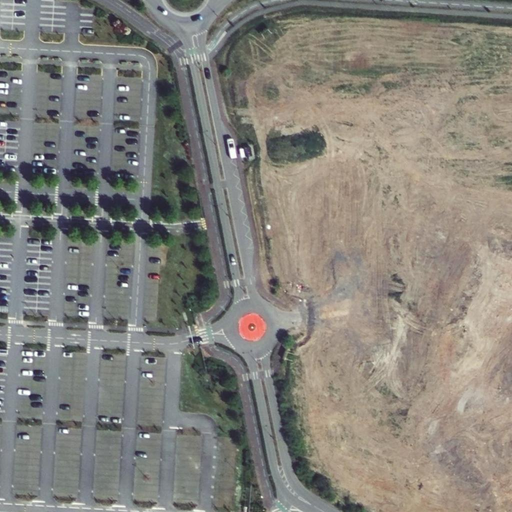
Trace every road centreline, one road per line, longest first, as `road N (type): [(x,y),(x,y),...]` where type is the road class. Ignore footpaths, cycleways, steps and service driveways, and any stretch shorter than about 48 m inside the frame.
road 1 (unclassified): [(172,21),(193,59),(237,283),(235,314)]
road 2 (unclassified): [(264,309),(250,289),(217,126),(201,43),(206,17)]
road 3 (unclassified): [(241,344),(256,375),(279,483),(318,511)]
road 4 (unclassified): [(324,511),(286,465),(265,361),(269,339)]
